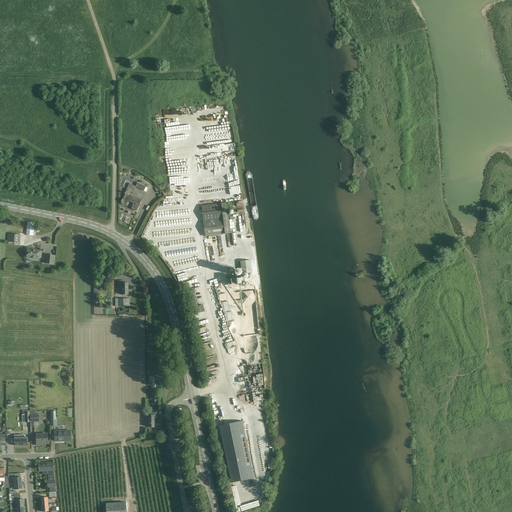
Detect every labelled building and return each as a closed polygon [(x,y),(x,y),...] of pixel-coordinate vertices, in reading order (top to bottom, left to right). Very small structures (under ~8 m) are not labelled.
[(240,190),(238,167),(231,168),(233,184),(232,184),(232,187),(235,187),(236,191),(240,190)] [(137,183),(135,186),(136,187),(135,187),(144,191),(146,187),(137,183)] [(121,202),(121,204),(126,206),(128,200),(134,203),(132,209),(137,211),(139,206),(142,200),(130,195),(132,189),(134,190),(135,187),(136,187),(135,186),(129,184),(122,199),(121,202)] [(230,233),(226,203),(202,206),(205,236),(230,233)] [(35,223),(28,222),(26,235),(33,235),(35,223)] [(20,235),(9,234),(8,241),(20,242),(20,235)] [(37,250),(27,249),(26,259),(37,260),(37,258),(41,258),(41,252),(37,252),(37,250)] [(54,255),(46,255),(45,263),(54,264),(54,255)] [(252,272),(250,260),(240,261),(242,274),(252,272)] [(228,279),(227,280),(228,285),(231,285),(236,284),(243,283),(242,278),(236,279),(235,276),(230,276),(230,277),(228,278),(228,279)] [(124,282),(124,280),(118,281),(118,288),(122,288),(122,295),(128,295),(128,283),(125,283),(125,282),(124,282)] [(194,290),(186,292),(192,315),(205,311),(203,305),(197,306),(194,294),(195,293),(194,290)] [(156,414),(156,412),(149,412),(149,427),(154,427),(154,418),(158,417),(158,414),(156,414)] [(242,421),(219,426),(231,483),(235,482),(254,478),(242,421)] [(71,441),(70,431),(54,431),(55,441),(65,440),(65,441),(71,441)] [(36,434),(36,444),(36,446),(43,445),(43,444),(48,444),(47,435),(43,435),(43,433),(36,434)] [(23,435),(14,435),(14,446),(27,445),(27,437),(23,437),(23,435)] [(38,465),(39,471),(48,470),(49,481),(47,481),(48,487),(55,486),(53,464),(38,465)] [(126,511),(126,502),(106,503),(106,511),(126,511)]
